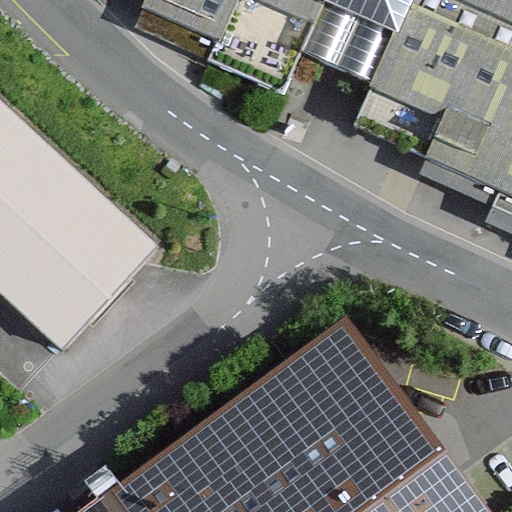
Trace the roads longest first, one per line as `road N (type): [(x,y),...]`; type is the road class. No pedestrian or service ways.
road 1 (residential): [(511,303),(231,156),(45,0)]
road 2 (unknown): [(344,217),(0,482)]
